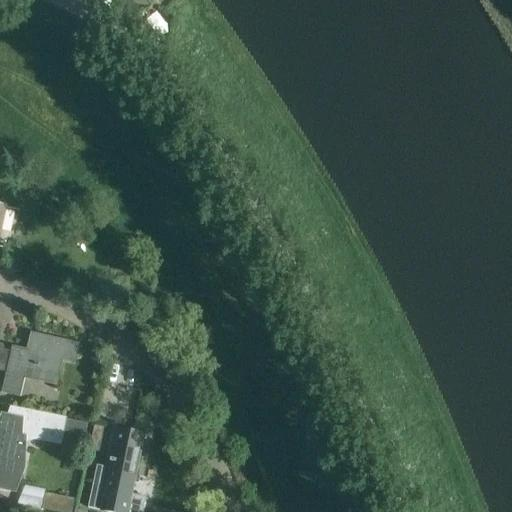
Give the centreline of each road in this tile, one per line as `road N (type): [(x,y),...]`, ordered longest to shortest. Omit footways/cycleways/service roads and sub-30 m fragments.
road 1 (unclassified): [(403,511),(291,240),(187,62),(61,0)]
road 2 (residential): [(231,511),(204,438),(175,388),(142,355),(74,301),(0,282)]
